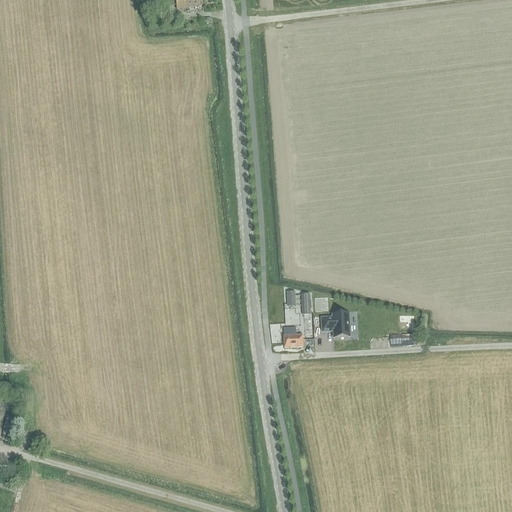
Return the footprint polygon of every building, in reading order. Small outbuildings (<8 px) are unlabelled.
[(175,0),(176,10),(201,6),(199,0),(175,0)] [(170,19),(170,8),(160,9),(161,19),(170,19)] [(295,306),(295,292),(286,292),(287,307),(295,306)] [(310,315),(309,295),(301,295),(302,315),(310,315)] [(332,319),(321,319),(322,332),(333,331),(333,339),(349,338),(348,314),(332,315),(332,319)] [(302,336),(297,336),(296,336),(295,329),(283,329),(284,337),(284,348),(303,347),(302,336)] [(400,336),(390,336),(390,346),(401,345),(401,344),(409,344),(408,337),(408,335),(400,336)]
